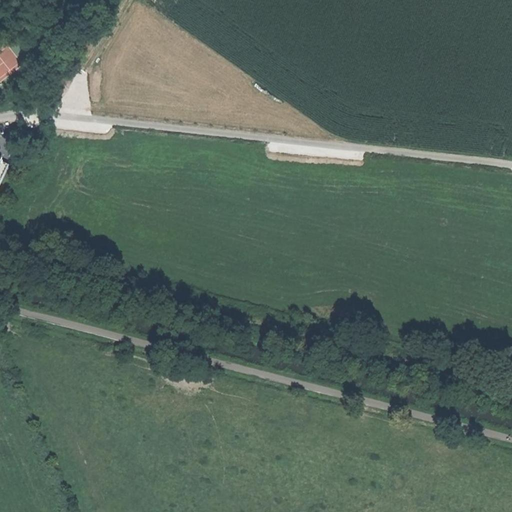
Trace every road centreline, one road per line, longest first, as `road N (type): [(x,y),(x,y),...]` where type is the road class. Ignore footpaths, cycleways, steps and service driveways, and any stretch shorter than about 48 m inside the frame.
road 1 (unknown): [(0,251),(511,386)]
road 2 (track): [(511,162),(40,112),(0,117)]
